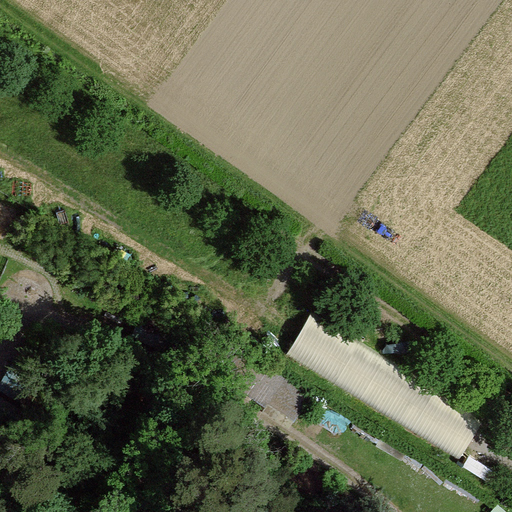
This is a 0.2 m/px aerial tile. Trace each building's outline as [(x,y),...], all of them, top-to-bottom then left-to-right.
[(485,420),(310,315),(284,357),(459,462),(485,420)] [(13,363),(0,385),(0,419),(12,426),(25,404),(33,387),(39,377),(13,363)] [(124,369),(115,389),(155,406),(164,385),(124,369)] [(285,377),(273,399),(300,414),(312,392),(285,377)] [(58,399),(33,387),(25,404),(50,417),(58,399)]
